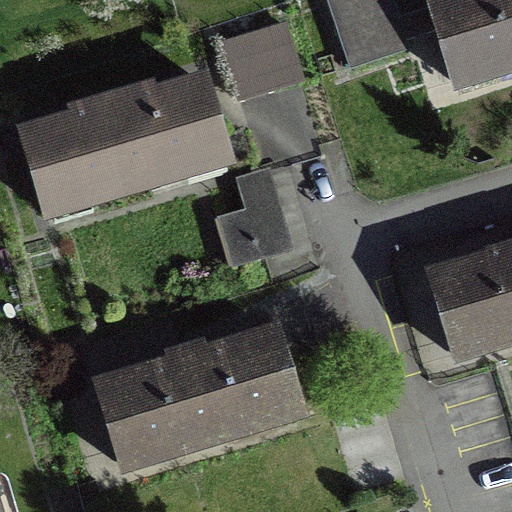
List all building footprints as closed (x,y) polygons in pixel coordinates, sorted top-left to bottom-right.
[(409,50),(445,38),(439,19),(403,31),(393,0),(343,0),(322,7),(346,85),(412,62),(409,50)] [(511,87),(511,0),(472,0),(437,11),(439,19),(445,38),(465,102),(511,87)] [(275,27),(211,45),(228,104),(292,86),(275,27)] [(200,78),(15,133),(42,224),(227,170),(200,78)] [(282,253),(260,171),(228,180),(237,212),(207,220),(221,269),(282,253)] [(511,359),(511,259),(438,282),(465,373),(511,359)] [(273,328),(92,383),(120,475),(301,420),(273,328)]
